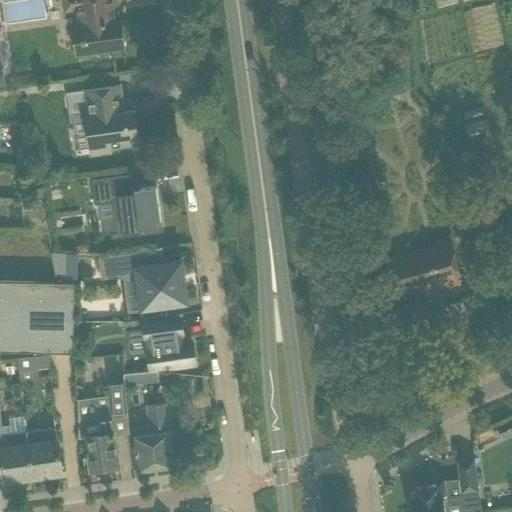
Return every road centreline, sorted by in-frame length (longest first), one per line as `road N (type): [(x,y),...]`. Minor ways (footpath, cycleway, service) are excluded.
road 1 (residential): [(166,0),(244,488)]
road 2 (secondary): [(314,511),(271,249)]
road 3 (secondary): [(271,249),(270,380),(285,511)]
road 4 (secondary): [(235,0),(271,249)]
road 5 (residential): [(511,385),(350,464)]
road 6 (residential): [(244,488),(109,511)]
